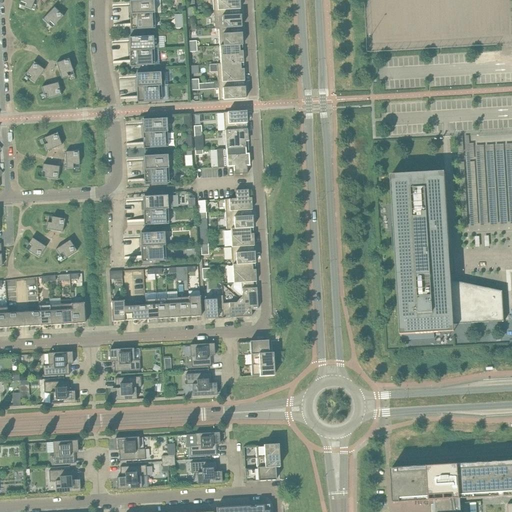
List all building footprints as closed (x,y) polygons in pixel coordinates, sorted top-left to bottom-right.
[(34,0),(20,0),(20,2),(26,4),(24,7),(31,10),(34,0)] [(130,16),(154,14),(153,0),(148,1),(137,1),(132,1),(132,10),(130,10),(129,6),(112,7),(129,6),(130,16)] [(212,0),(213,11),(229,10),(240,9),(239,5),(240,4),(239,0),(212,0)] [(54,7),(48,13),(42,19),(47,24),(50,22),(54,26),(63,17),(54,7)] [(229,10),(213,11),(214,29),(218,29),(230,28),(241,27),(241,25),(241,23),(241,22),(240,18),(240,15),(229,16),(229,10)] [(154,14),(130,16),(130,23),(113,24),(113,25),(130,24),(130,20),(133,20),(134,30),(135,30),(144,29),(155,28),(154,14)] [(230,28),(218,29),(219,47),(239,45),(242,45),(242,43),(242,40),(242,36),(241,33),(231,34),(230,28)] [(129,52),(153,51),(153,50),(158,50),(158,36),(145,37),(135,38),(131,38),(132,46),(129,46),(129,42),(112,43),(112,44),(128,43),(129,52)] [(239,45),(219,47),(220,64),(240,63),(243,63),(243,58),(242,51),(240,51),(239,45)] [(153,51),(129,52),(129,60),(113,61),(130,60),(130,56),(133,56),(133,66),(140,66),(148,65),(154,65),(153,51)] [(56,63),(58,69),(61,79),(68,77),(67,73),(72,71),(68,59),(56,63)] [(44,70),(35,64),(33,62),(26,73),(31,77),(29,80),(34,84),(44,70)] [(240,63),(220,64),(216,64),(217,83),(233,82),(244,81),(244,79),(244,76),(244,72),(244,69),(241,69),(240,63)] [(136,88),(161,87),(160,73),(152,73),(141,74),(139,74),(139,82),(136,82),(136,78),(119,79),(119,80),(136,79),(136,88)] [(234,88),(233,82),(217,83),(218,101),(245,99),(245,97),(245,94),(245,87),(234,88)] [(61,95),(60,93),(57,83),(41,87),(43,94),(47,93),(48,99),(61,95)] [(161,87),(136,88),(137,96),(120,97),(137,96),(137,92),(140,92),(140,102),(161,101),(161,87)] [(386,104),(390,165),(402,165),(402,158),(445,156),(444,143),(432,144),(432,138),(419,139),(418,120),(424,120),(423,101),(386,104)] [(224,131),(247,130),(247,129),(236,130),(236,124),(247,123),(246,121),(246,116),(246,114),(246,111),(223,113),(224,131)] [(142,134),(167,133),(166,119),(145,120),(145,128),(143,129),(142,124),(125,125),(125,126),(142,125),(142,134)] [(247,134),(247,130),(224,131),(225,149),(245,148),(245,142),(248,141),(248,139),(247,134)] [(62,145),(57,133),(45,138),(47,144),(43,145),(46,151),(62,145)] [(167,133),(142,134),(143,142),(126,143),(143,142),(143,138),(146,138),(147,148),(168,147),(167,133)] [(511,222),(511,145),(510,145),(510,143),(469,145),(469,137),(465,137),(470,217),(479,216),(480,225),(511,222)] [(246,154),(245,148),(225,149),(226,167),(234,167),(234,175),(247,174),(246,166),(249,166),(249,163),(249,159),(248,159),(248,154),(246,154)] [(78,151),(65,152),(66,169),(73,168),(73,165),(79,164),(78,151)] [(143,171),(168,169),(167,155),(146,156),(147,165),(144,165),(143,161),(126,162),(143,161),(143,171)] [(44,178),(57,180),(59,167),(43,164),(42,171),(45,172),(44,178)] [(168,169),(143,171),(144,178),(127,179),(128,180),(145,179),(144,175),(147,174),(148,185),(169,183),(168,169)] [(445,172),(391,175),(395,248),(402,248),(404,276),(397,276),(400,335),(454,332),(454,324),(504,321),(502,291),(451,280),(450,258),(447,258),(446,245),(449,245),(445,172)] [(251,198),(248,198),(248,190),(235,191),(235,199),(224,199),(225,211),(251,210),(251,205),(252,205),(251,201),(251,198)] [(143,211),(167,210),(167,196),(146,197),(146,205),(143,205),(143,202),(126,202),(126,203),(143,202),(143,211)] [(167,210),(143,211),(143,219),(127,220),(144,219),(144,215),(147,215),(147,225),(168,224),(167,210)] [(251,210),(225,211),(226,230),(230,230),(250,229),(253,228),(253,226),(252,226),(252,223),(253,223),(252,223),(252,218),(252,216),(241,217),(241,211),(251,210)] [(46,229),(51,230),(62,232),(65,219),(52,217),(51,223),(47,223),(46,229)] [(250,234),(250,229),(230,230),(231,247),(254,246),(253,241),(254,241),(254,240),(253,241),(253,236),(253,234),(250,234)] [(140,248),(165,247),(164,233),(143,234),(143,242),(141,242),(140,238),(123,239),(140,239),(140,248)] [(46,247),(39,243),(32,238),(28,244),(31,246),(28,251),(39,258),(46,247)] [(76,252),(75,250),(69,240),(55,250),(59,255),(62,253),(65,259),(76,252)] [(254,246),(231,247),(232,266),(252,264),(255,264),(255,261),(254,261),(254,259),(255,259),(255,258),(254,252),(243,252),(243,247),(254,246)] [(165,247),(140,248),(141,256),(124,256),(124,257),(141,256),(141,252),(144,252),(144,262),(165,261),(165,247)] [(252,270),(252,264),(232,266),(233,283),(241,283),(253,282),(256,282),(255,277),(256,277),(255,272),(255,270),(252,270)] [(122,279),(122,271),(109,272),(109,280),(122,279)] [(242,296),(239,299),(251,310),(257,310),(257,293),(256,293),(256,290),(256,288),(253,288),(253,282),(241,283),(242,296)] [(188,297),(190,317),(201,316),(200,296),(188,297)] [(222,308),(223,303),(222,296),(203,297),(205,320),(207,319),(209,319),(210,319),(214,319),(217,319),(216,308),(222,308)] [(190,317),(188,297),(178,298),(179,318),(190,317)] [(168,318),(167,298),(156,299),(157,319),(168,318)] [(178,298),(167,298),(168,318),(179,318),(178,298)] [(157,319),(156,299),(145,300),(145,305),(146,320),(157,319)] [(236,303),(223,303),(222,308),(223,316),(229,315),(229,318),(251,317),(251,310),(239,299),(236,303)] [(62,325),(61,300),(60,300),(60,304),(50,305),(51,325),(62,325)] [(71,300),(61,300),(62,325),(74,324),(72,304),(71,304),(71,300)] [(126,307),(124,307),(123,301),(111,302),(112,322),(126,321),(126,320),(125,320),(125,314),(124,307),(126,307)] [(83,303),(72,304),(74,324),(85,323),(83,303)] [(51,325),(50,305),(38,306),(39,312),(40,326),(51,325)] [(145,305),(134,306),(135,320),(146,320),(145,305)] [(135,320),(134,306),(129,306),(126,307),(124,307),(125,314),(125,320),(126,320),(126,321),(130,321),(132,320),(135,320)] [(23,313),(18,313),(19,327),(24,327),(29,327),(28,312),(23,313)] [(40,326),(39,312),(28,312),(29,327),(40,326)] [(18,313),(7,313),(8,328),(19,327),(18,313)] [(250,354),(268,353),(267,341),(250,342),(250,354)] [(213,344),(190,345),(191,368),(211,366),(210,356),(214,355),(213,344)] [(114,372),(140,371),(140,360),(134,360),(133,349),(109,350),(110,361),(114,361),(114,372)] [(72,352),(69,352),(48,354),(49,365),(43,366),(43,376),(69,375),(69,364),(72,364),(72,352)] [(268,353),(250,354),(250,355),(250,366),(269,365),(268,353)] [(269,376),(269,365),(250,366),(251,377),(269,376)] [(192,384),(193,396),(216,395),(216,383),(212,383),(211,373),(185,374),(186,385),(192,384)] [(112,401),(136,399),(135,388),(141,387),(141,377),(115,378),(115,389),(112,389),(112,401)] [(70,392),(70,381),(44,382),(44,393),(50,393),(51,404),(74,403),(74,391),(70,392)] [(20,393),(12,393),(13,406),(20,405),(20,393)] [(195,434),(186,435),(187,446),(190,446),(190,457),(216,455),(215,444),(219,444),(218,433),(195,434)] [(138,437),(115,439),(115,450),(119,450),(119,461),(145,459),(145,449),(139,449),(138,437)] [(77,441),(53,442),(54,464),(74,463),(74,452),(77,452),(77,441)] [(256,458),(278,456),(277,444),(263,445),(263,446),(255,446),(256,458)] [(278,456),(256,458),(256,468),(257,468),(275,468),(279,467),(278,456)] [(216,461),(190,462),(191,473),(197,473),(198,484),(221,483),(221,472),(217,472),(216,461)] [(511,511),(511,461),(493,462),(488,463),(398,468),(391,469),(392,484),(393,503),(434,500),(434,511),(511,511)] [(117,489),(141,488),(140,476),(146,476),(146,465),(120,467),(120,478),(117,478),(117,489)] [(276,480),(275,468),(257,468),(258,481),(276,480)] [(75,480),(75,469),(49,471),(49,481),(55,481),(56,493),(80,491),(79,480),(75,480)]
